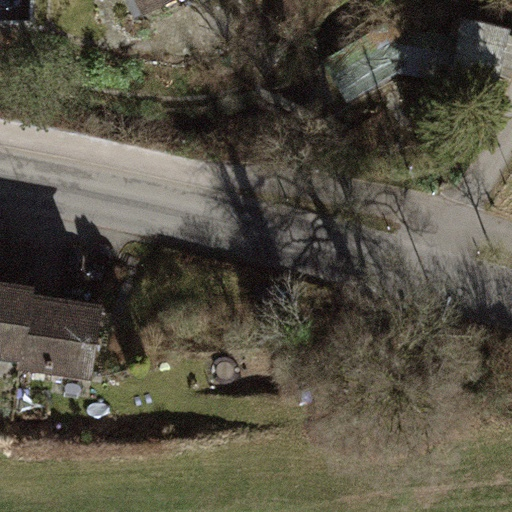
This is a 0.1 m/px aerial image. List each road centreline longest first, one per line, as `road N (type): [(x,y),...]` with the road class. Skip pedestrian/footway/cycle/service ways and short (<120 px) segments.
road 1 (tertiary): [(422,263),(0,176)]
road 2 (residential): [(422,263),(511,130)]
